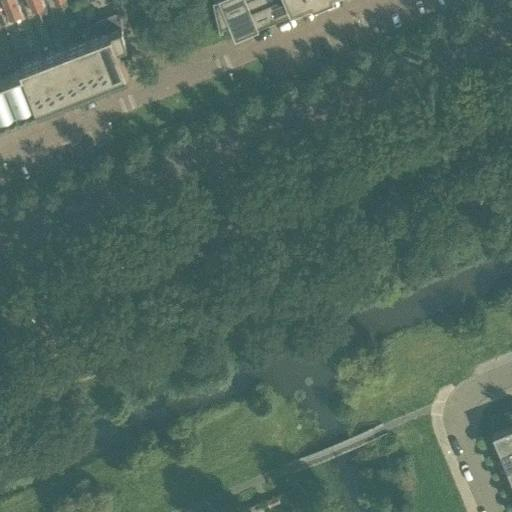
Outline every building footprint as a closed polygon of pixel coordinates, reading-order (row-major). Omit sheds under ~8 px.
[(15,0),(2,0),(10,20),(21,15),(15,0)] [(40,0),(27,0),(32,12),(44,7),(40,0)] [(215,0),(220,22),(222,22),(221,19),(231,16),(236,29),(256,20),(247,0),(215,0)] [(247,0),(256,20),(257,20),(266,16),(266,17),(272,14),(271,13),(275,12),(270,0),(247,0)] [(270,0),(275,12),(285,8),(285,9),(291,6),(290,5),(293,4),(293,5),(294,4),(291,0),(270,0)] [(99,34),(88,38),(105,80),(106,80),(125,72),(128,71),(118,46),(127,43),(122,25),(118,12),(94,21),(99,34)] [(105,80),(88,38),(66,47),(82,89),(105,80)] [(82,89),(66,47),(43,55),(60,98),(82,89)] [(60,98),(43,55),(20,65),(22,69),(23,68),(38,107),(60,98)] [(23,68),(22,69),(3,76),(18,114),(36,107),(37,107),(38,107),(23,68)] [(0,120),(18,114),(3,76),(0,77),(0,120)] [(511,422),(492,430),(499,448),(511,442),(511,422)] [(511,442),(499,448),(506,465),(511,462),(511,442)]
